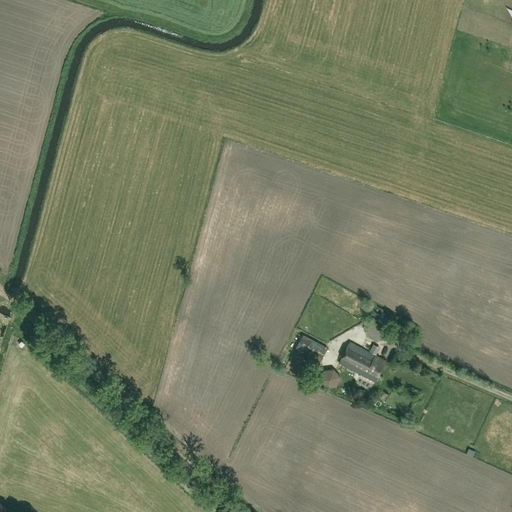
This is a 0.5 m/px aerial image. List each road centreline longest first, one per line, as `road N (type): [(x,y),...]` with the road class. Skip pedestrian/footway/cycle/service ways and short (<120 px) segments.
road 1 (track): [(240,511),(0,289)]
road 2 (unknown): [(377,336),(511,394)]
